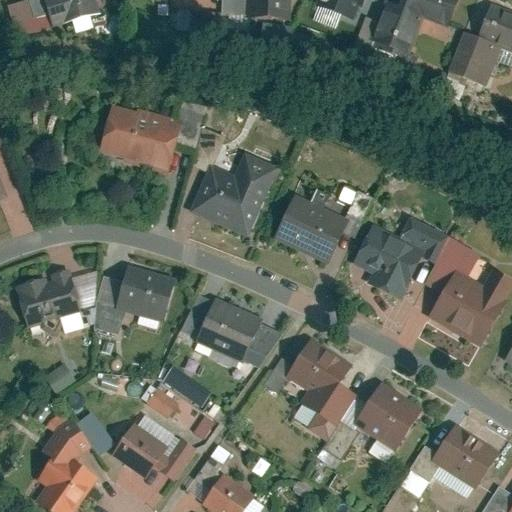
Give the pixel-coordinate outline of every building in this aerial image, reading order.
[(46,0),(52,22),(102,10),(99,0),(46,0)] [(293,0),(247,0),(246,13),(291,19),(293,0)] [(365,0),(319,0),(316,9),(357,23),(365,0)] [(457,0),(408,0),(407,5),(394,0),(385,0),(370,41),(412,57),(427,17),(448,25),(457,0)] [(511,16),(493,9),(482,35),(472,31),(456,74),(491,87),(501,59),(511,63),(511,16)] [(177,124),(111,107),(99,155),(165,172),(177,124)] [(274,168),(244,156),(236,178),(205,166),(186,214),(247,238),(274,168)] [(346,222),(295,197),(274,240),(326,264),(346,222)] [(423,250),(372,226),(353,265),(373,275),(370,282),(400,297),(423,250)] [(172,282),(130,271),(120,312),(162,322),(172,282)] [(480,284),(455,271),(427,324),(476,350),(510,284),(487,272),(480,284)] [(64,273),(14,290),(27,329),(78,312),(64,273)] [(259,322),(216,304),(197,348),(240,366),(259,322)] [(368,377),(310,342),(287,381),(310,394),(294,422),(329,442),(368,377)] [(51,376),(60,394),(81,383),(72,365),(51,376)] [(176,372),(169,383),(208,408),(215,397),(176,372)] [(421,412),(380,385),(352,427),(392,454),(421,412)] [(151,406),(175,420),(185,403),(161,390),(151,406)] [(209,440),(219,423),(209,418),(200,434),(209,440)] [(87,447),(71,423),(65,427),(60,420),(47,428),(53,436),(41,454),(54,462),(40,483),(50,489),(39,506),(47,511),(76,511),(99,478),(69,459),(87,447)] [(496,454),(453,427),(430,464),(473,491),(496,454)] [(166,453),(132,430),(112,458),(146,482),(166,453)] [(187,440),(166,472),(174,477),(195,445),(187,440)] [(244,511),(254,497),(221,476),(201,508),(207,511),(244,511)]
